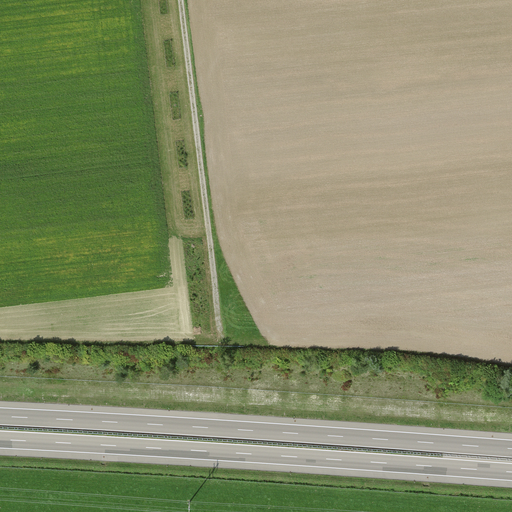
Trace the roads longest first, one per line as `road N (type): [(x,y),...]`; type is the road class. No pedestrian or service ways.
road 1 (motorway): [(0,439),(511,472)]
road 2 (motorway): [(511,449),(0,416)]
road 3 (track): [(222,322),(182,0)]
